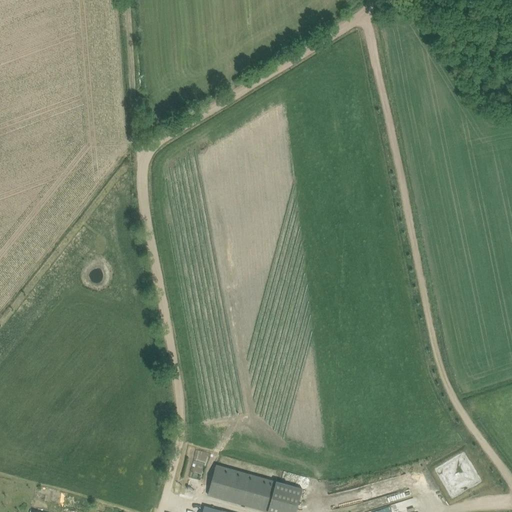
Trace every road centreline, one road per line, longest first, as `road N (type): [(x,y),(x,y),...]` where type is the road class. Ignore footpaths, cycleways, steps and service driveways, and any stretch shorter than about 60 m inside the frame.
road 1 (track): [(511,480),(442,373),(367,9)]
road 2 (track): [(393,0),(140,155)]
road 3 (track): [(177,446),(184,413),(140,155)]
road 4 (track): [(140,155),(92,187),(0,302)]
road 5 (track): [(140,155),(128,0)]
